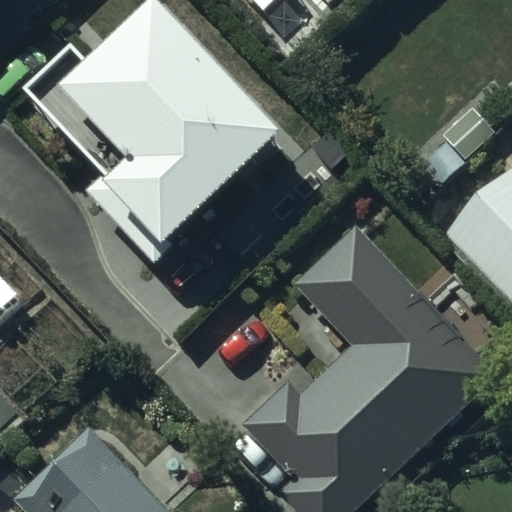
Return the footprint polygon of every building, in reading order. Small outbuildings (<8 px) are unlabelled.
[(495,135),(474,114),(446,142),(450,146),(424,171),(444,191),(468,167),(465,165),(495,135)] [(511,175),(447,239),(511,305),(511,175)] [(360,511),(499,380),(357,232),(296,291),(355,353),(304,401),(290,387),(243,431),(294,484),(279,499),(291,511),(360,511)] [(0,447),(24,426),(0,400),(0,447)] [(164,511),(91,435),(16,505),(22,511),(164,511)]
